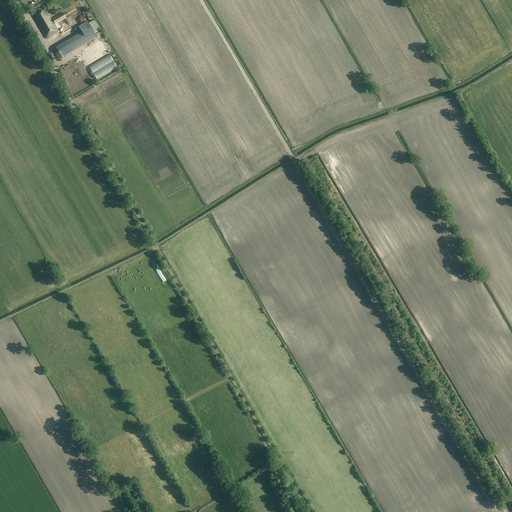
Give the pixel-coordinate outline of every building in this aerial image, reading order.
[(46,39),(58,32),(47,14),(46,15),(43,11),(35,15),(38,21),(37,22),(43,32),(44,31),(46,34),(44,35),(46,39)] [(61,13),(51,19),(58,33),(69,27),(68,23),(66,24),(64,20),(65,19),(61,13)] [(81,16),(73,21),(75,25),(83,19),(81,16)] [(56,47),(62,58),(96,37),(87,21),(78,27),(81,32),(56,47)] [(27,29),(45,59),(46,58),(47,58),(51,56),(34,25),(27,29)] [(94,80),(115,69),(108,56),(96,63),(97,65),(88,70),(94,80)]
